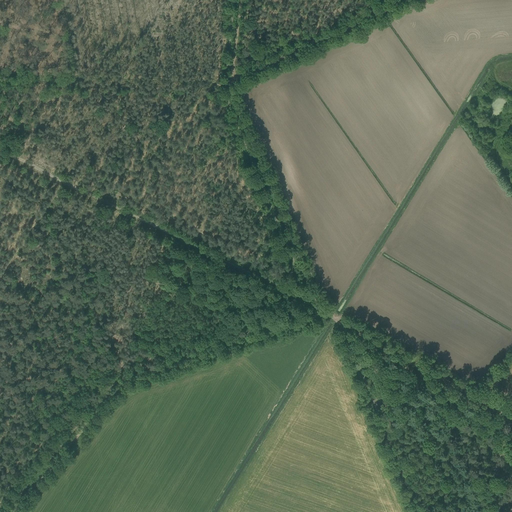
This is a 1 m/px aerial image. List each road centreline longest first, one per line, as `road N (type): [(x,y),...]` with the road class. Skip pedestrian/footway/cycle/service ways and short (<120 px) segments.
road 1 (track): [(11,511),(122,384),(329,316)]
road 2 (track): [(279,290),(0,153)]
road 3 (track): [(315,308),(231,101),(231,80)]
road 4 (track): [(342,322),(418,511)]
road 5 (track): [(481,394),(315,308)]
road 6 (track): [(231,80),(398,0)]
